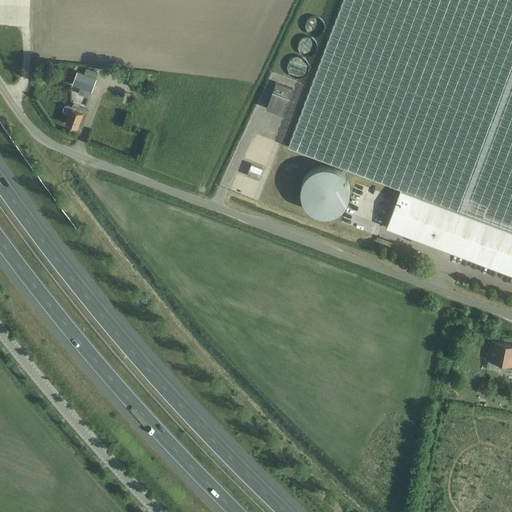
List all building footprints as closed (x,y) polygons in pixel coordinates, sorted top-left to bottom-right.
[(511,0),(343,0),(288,146),(401,188),(386,227),(511,273),(511,0)] [(325,28),(326,26),(325,24),(325,22),(323,19),(320,17),(317,17),(314,17),(313,17),(311,19),(308,21),(308,23),(307,25),(307,27),(308,29),(310,32),(312,34),(316,35),(318,35),(320,34),(322,33),(325,30),(325,28)] [(307,71),(307,68),(307,65),(306,63),(305,62),(303,61),(302,60),(299,59),(296,60),(295,60),(292,62),(291,65),(290,68),(291,71),(293,74),(295,76),(298,77),(299,77),(302,76),(305,74),(307,71)] [(73,84),(92,91),(99,72),(86,68),(84,74),(77,71),(73,84)] [(276,82),(266,108),(283,114),(293,88),(276,82)] [(78,127),(83,113),(84,109),(73,104),(72,106),(68,104),(64,106),(63,110),(65,113),(69,115),(66,123),(78,127)] [(251,163),(247,175),(259,179),(263,168),(251,163)] [(349,193),(350,190),(349,185),(348,181),(346,177),(344,174),(341,171),(337,168),(334,167),(330,165),(325,165),(321,165),(317,167),(313,168),(310,171),(307,174),(304,177),(303,181),(301,185),(301,189),(301,194),(303,198),(304,201),(307,205),(310,208),(313,210),(317,212),(321,213),(325,214),(330,213),(334,212),(337,210),(341,208),(344,205),(346,201),(348,198),(349,193)] [(503,362),(511,364),(511,344),(506,344),(506,343),(505,343),(492,341),(491,349),(488,349),(486,359),(492,360),(502,362),(503,362)]
